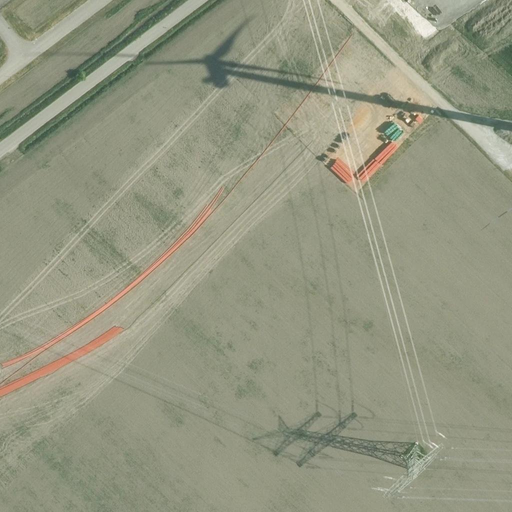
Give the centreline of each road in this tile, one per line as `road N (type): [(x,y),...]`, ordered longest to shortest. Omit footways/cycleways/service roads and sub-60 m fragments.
road 1 (track): [(330,0),(511,162)]
road 2 (unclassified): [(0,147),(192,0)]
